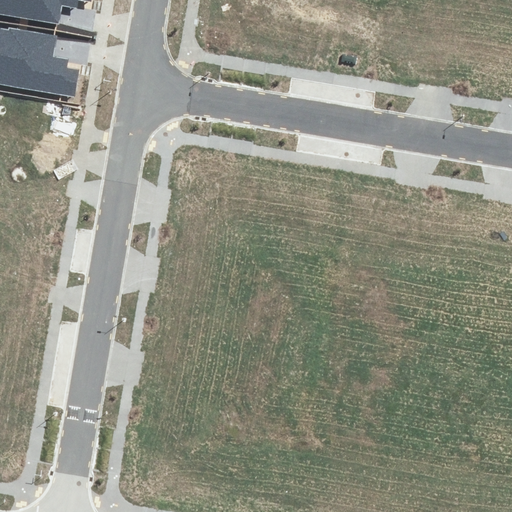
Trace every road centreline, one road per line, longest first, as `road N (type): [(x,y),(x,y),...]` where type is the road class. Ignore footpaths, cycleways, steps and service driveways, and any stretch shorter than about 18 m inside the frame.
road 1 (residential): [(136,89),(66,511)]
road 2 (residential): [(136,89),(511,153)]
